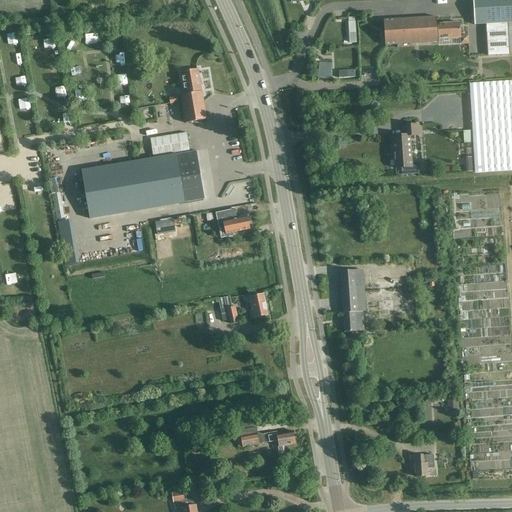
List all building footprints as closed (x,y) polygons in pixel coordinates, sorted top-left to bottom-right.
[(511,0),(474,0),(476,25),(486,24),(487,56),(511,54),(511,0)] [(438,39),(460,38),(459,23),(437,24),(436,17),(384,20),(385,45),(438,42),(438,39)] [(355,21),(348,22),(349,43),(356,43),(355,21)] [(319,62),(317,78),(330,79),(332,64),(319,62)] [(184,122),(206,119),(199,69),(181,71),(184,93),(180,94),(184,122)] [(355,70),(338,71),(339,78),(355,77),(355,70)] [(511,81),(469,84),(475,174),(511,171),(511,81)] [(403,136),(391,137),(392,145),(393,145),(394,160),(395,168),(401,168),(402,175),(418,174),(417,167),(412,167),(411,159),(409,135),(419,135),(418,124),(403,125),(403,136)] [(187,134),(150,139),(153,159),(190,153),(187,134)] [(153,159),(81,171),(89,219),(205,200),(197,152),(190,153),(153,159)] [(235,209),(216,213),(218,224),(223,223),(226,234),(250,229),(249,227),(250,226),(249,224),(248,223),(247,217),(237,219),(235,209)] [(173,220),(155,223),(157,235),(163,234),(162,229),(175,227),(173,220)] [(363,272),(341,273),(344,334),(364,333),(363,313),(366,313),(365,301),(357,302),(357,293),(364,292),(363,272)] [(263,294),(249,297),(252,310),(249,311),(251,319),(268,315),(263,294)] [(230,296),(218,299),(223,322),(229,320),(229,324),(238,322),(235,307),(233,308),(230,296)] [(459,411),(457,399),(447,400),(448,412),(459,411)] [(240,437),(236,438),(238,449),(242,448),(259,445),(258,438),(256,428),(239,431),(240,437)] [(263,437),(258,438),(259,445),(278,441),(279,447),(276,447),(278,455),(285,454),(284,446),(295,444),(293,432),(277,435),(277,432),(263,434),(263,437)] [(415,469),(415,477),(427,476),(427,469),(434,469),(433,455),(409,456),(410,470),(415,469)] [(172,493),(173,503),(186,500),(184,491),(172,493)]
